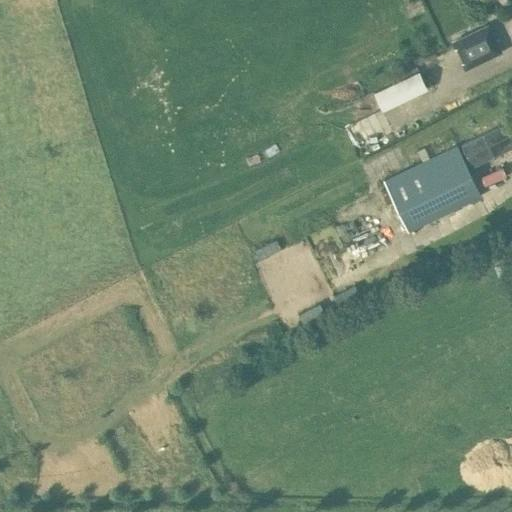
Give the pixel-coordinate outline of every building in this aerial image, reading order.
[(452,41),(455,48),(465,68),(501,51),(488,24),(452,41)] [(416,67),(370,89),(380,109),(426,87),(416,67)] [(459,140),(469,163),(511,144),(511,137),(505,121),(459,140)] [(483,196),(457,142),(422,159),(382,178),(408,232),(483,196)] [(482,183),(506,176),(499,154),(475,162),(482,183)] [(508,262),(494,266),(498,277),(511,273),(508,262)]
